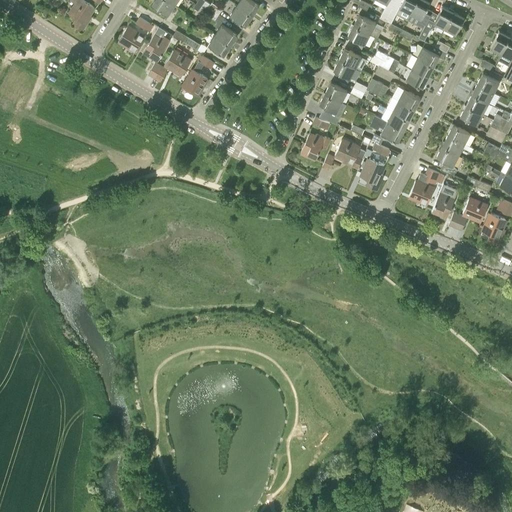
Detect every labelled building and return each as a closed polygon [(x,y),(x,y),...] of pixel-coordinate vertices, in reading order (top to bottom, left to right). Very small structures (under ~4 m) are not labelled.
[(76,4),(69,13),(77,19),(73,24),(81,29),(88,19),(86,18),(94,6),(85,0),(71,0),(71,1),(76,4)] [(168,14),(175,4),(169,0),(154,0),(152,4),(168,14)] [(205,0),(197,0),(193,7),(198,10),(205,0)] [(205,0),(198,10),(203,14),(204,12),(208,7),(211,4),(205,0)] [(252,15),(259,5),(251,0),(239,0),(237,4),(252,15)] [(372,5),(361,0),(360,0),(358,5),(369,11),(372,5)] [(403,0),(400,7),(410,12),(416,0),(403,0)] [(432,11),(427,8),(430,2),(426,0),(416,0),(410,12),(407,20),(423,28),(425,26),(432,11)] [(208,7),(219,14),(222,9),(212,2),(211,4),(208,7)] [(386,19),(393,6),(387,3),(380,16),(386,19)] [(245,25),(252,15),(237,4),(230,14),(245,25)] [(391,22),(397,11),(399,9),(393,6),(386,19),(391,22)] [(444,28),(453,11),(442,6),(433,22),(444,28)] [(215,20),(219,14),(208,7),(204,12),(215,20)] [(444,28),(455,34),(464,17),(453,11),(444,28)] [(359,13),(353,25),(369,33),(378,37),(383,26),(375,22),(375,21),(359,13)] [(140,17),(136,23),(149,30),(152,25),(140,17)] [(402,28),(391,22),(388,28),(399,34),(402,28)] [(231,45),(237,35),(222,24),(215,34),(231,45)] [(353,25),(347,35),(364,44),(369,33),(353,25)] [(119,40),(136,50),(144,36),(127,26),(119,40)] [(425,26),(423,28),(418,37),(425,41),(430,29),(425,26)] [(413,34),(402,28),(399,34),(409,40),(413,34)] [(176,29),(173,35),(184,41),(187,36),(176,29)] [(490,47),(501,53),(509,36),(499,30),(490,47)] [(157,60),(169,41),(160,35),(160,36),(154,33),(143,51),(149,55),(151,53),(158,57),(157,60)] [(231,45),(215,34),(208,44),(224,55),(231,45)] [(187,36),(184,41),(198,50),(201,44),(187,36)] [(511,58),(511,57),(511,37),(509,36),(501,53),(511,58)] [(449,46),(438,40),(435,47),(446,52),(449,46)] [(422,46),(417,56),(434,65),(439,55),(443,57),(446,52),(435,47),(424,41),(422,46)] [(345,47),(339,58),(356,67),(361,56),(345,47)] [(165,63),(182,74),(190,60),(173,49),(165,63)] [(385,60),(388,55),(377,50),(374,54),(385,60)] [(210,67),(214,62),(201,53),(197,60),(210,67)] [(385,60),(374,54),(371,60),(382,66),(385,60)] [(388,69),(393,58),(388,55),(385,60),(382,66),(388,69)] [(417,56),(411,67),(428,76),(434,65),(417,56)] [(339,58),(333,69),(350,78),(356,67),(339,58)] [(399,61),(393,58),(388,69),(394,72),(399,61)] [(484,59),(481,65),(491,70),(494,65),(484,59)] [(155,62),(148,73),(155,77),(161,66),(155,62)] [(161,66),(155,77),(160,80),(167,69),(161,66)] [(428,76),(411,67),(406,78),(422,87),(428,76)] [(183,86),(197,94),(207,77),(193,69),(183,86)] [(477,84),(493,92),(499,81),(482,72),(477,84)] [(371,91),(377,80),(371,77),(367,86),(366,88),(371,91)] [(377,94),(383,83),(377,80),(371,91),(377,94)] [(330,81),(325,92),(341,101),(347,90),(330,81)] [(366,88),(367,86),(356,81),(353,87),(364,92),(366,88)] [(389,86),(383,83),(377,94),(383,97),(389,86)] [(488,103),(493,92),(477,84),(471,94),(488,103)] [(364,92),(353,87),(350,93),(361,98),(364,92)] [(404,88),(398,99),(415,108),(420,97),(404,88)] [(325,92),(319,103),(336,112),(341,101),(325,92)] [(465,105),(483,113),(488,103),(471,94),(465,105)] [(398,99),(393,110),(409,118),(415,108),(398,99)] [(477,125),(483,113),(465,105),(460,115),(477,125)] [(393,110),(387,121),(404,129),(409,118),(393,110)] [(505,111),(502,117),(507,119),(510,113),(505,111)] [(496,128),(502,117),(495,114),(490,125),(496,128)] [(387,121),(375,115),(369,126),(378,130),(380,126),(383,128),(381,131),(382,132),(379,136),(389,141),(390,140),(396,144),(404,129),(387,121)] [(316,116),(313,123),(327,129),(330,123),(316,116)] [(501,131),(507,119),(502,117),(496,128),(501,131)] [(511,122),(509,120),(507,119),(501,131),(507,134),(511,123),(511,122)] [(364,128),(353,123),(350,129),(361,134),(364,128)] [(470,132),(453,123),(447,134),(464,143),(470,132)] [(308,153),(316,156),(320,147),(326,150),(330,139),(316,133),(315,135),(309,132),(300,152),(307,155),(308,153)] [(473,148),(464,143),(447,134),(442,145),(459,154),(462,147),(471,152),(473,148)] [(347,162),(358,167),(366,151),(359,148),(360,147),(342,139),(335,154),(348,160),(347,162)] [(494,144),(489,141),(483,152),(489,155),(494,144)] [(373,149),(387,155),(389,149),(376,143),(373,149)] [(500,147),(498,149),(511,156),(511,148),(502,143),(500,147)] [(494,144),(489,155),(494,158),(498,149),(500,147),(494,144)] [(453,165),(459,154),(442,145),(436,156),(444,160),(443,163),(456,169),(457,168),(453,165)] [(511,156),(498,149),(494,158),(496,159),(498,156),(507,160),(510,162),(511,163),(511,161),(511,156)] [(327,154),(322,165),(329,168),(334,157),(327,154)] [(369,157),(361,176),(369,179),(367,185),(375,189),(380,178),(378,177),(384,164),(369,157)] [(440,170),(454,175),(456,169),(443,163),(440,170)] [(489,172),(497,177),(499,175),(501,171),(492,166),(489,172)] [(445,176),(440,173),(440,172),(428,168),(426,174),(421,172),(417,181),(427,185),(428,181),(435,184),(437,181),(442,183),(445,176)] [(511,194),(511,176),(505,173),(501,171),(499,175),(503,177),(499,184),(507,188),(505,192),(511,194)] [(465,181),(477,186),(480,180),(468,175),(465,181)] [(417,181),(415,180),(409,195),(427,203),(434,188),(427,185),(417,181)] [(480,180),(477,186),(488,191),(491,184),(480,180)] [(444,182),(443,182),(431,211),(432,212),(433,209),(441,212),(440,215),(446,218),(454,198),(453,197),(457,189),(443,184),(444,182)] [(462,212),(481,220),(488,205),(469,197),(462,212)] [(509,215),(511,206),(511,202),(502,198),(497,209),(509,215)] [(448,223),(455,226),(460,214),(453,212),(448,223)] [(500,232),(505,218),(491,212),(483,231),(491,234),(489,240),(497,244),(502,233),(500,232)] [(460,214),(455,226),(462,229),(467,217),(460,214)]
